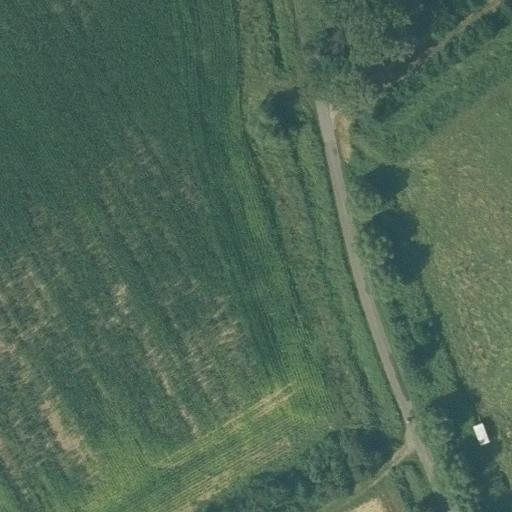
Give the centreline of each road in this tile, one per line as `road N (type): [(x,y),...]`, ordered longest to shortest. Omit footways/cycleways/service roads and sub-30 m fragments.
road 1 (unclassified): [(304,0),(353,260),(450,511)]
road 2 (track): [(325,110),(495,0)]
road 3 (track): [(423,448),(320,511)]
